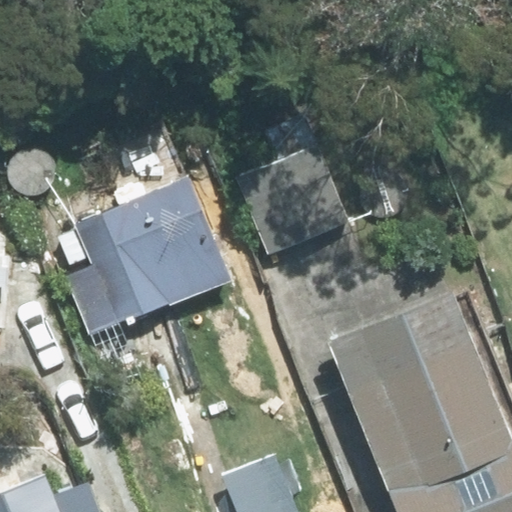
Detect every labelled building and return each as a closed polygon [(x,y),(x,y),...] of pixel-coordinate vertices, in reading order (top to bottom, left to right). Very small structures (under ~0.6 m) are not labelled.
[(311,147),(232,182),(267,260),(347,223),(311,147)] [(88,274),(65,284),(105,377),(132,365),(117,331),(224,286),(181,184),(70,231),(88,274)] [(418,212),(376,229),(388,259),(418,247),(427,267),(447,258),(440,239),(431,243),(418,212)] [(511,511),(511,446),(507,449),(466,350),(342,402),(388,511),(511,511)] [(0,511),(92,511),(82,487),(47,503),(39,482),(18,490),(6,464),(0,466),(0,511)]
